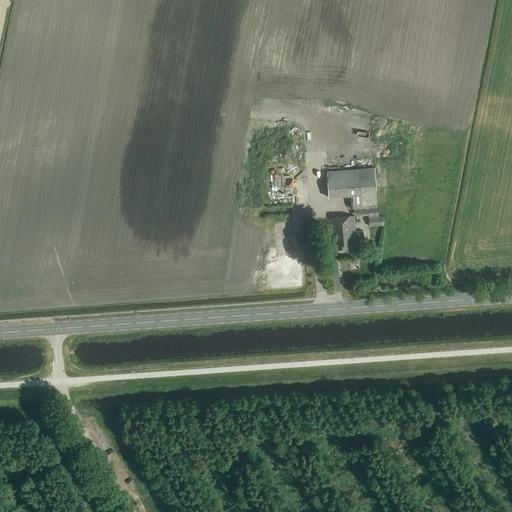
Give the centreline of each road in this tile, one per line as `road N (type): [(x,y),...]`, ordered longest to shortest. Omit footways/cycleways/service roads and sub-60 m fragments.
road 1 (primary): [(55,329),(511,297)]
road 2 (track): [(62,381),(122,492)]
